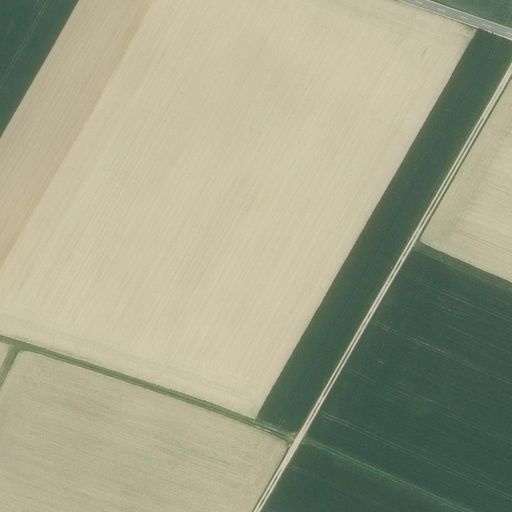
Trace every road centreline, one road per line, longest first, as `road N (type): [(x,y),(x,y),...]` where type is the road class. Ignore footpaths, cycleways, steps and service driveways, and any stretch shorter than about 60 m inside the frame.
road 1 (track): [(255,511),(511,64)]
road 2 (track): [(21,351),(297,439)]
road 3 (track): [(462,511),(297,439)]
